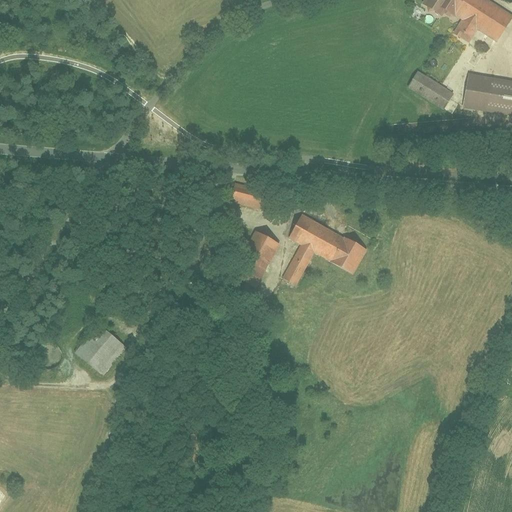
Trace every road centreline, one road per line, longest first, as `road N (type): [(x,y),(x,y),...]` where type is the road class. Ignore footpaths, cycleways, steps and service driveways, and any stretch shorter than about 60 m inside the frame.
road 1 (tertiary): [(114,160),(511,196)]
road 2 (residential): [(114,160),(185,63),(229,28),(295,0)]
road 3 (unclassified): [(0,322),(114,160)]
